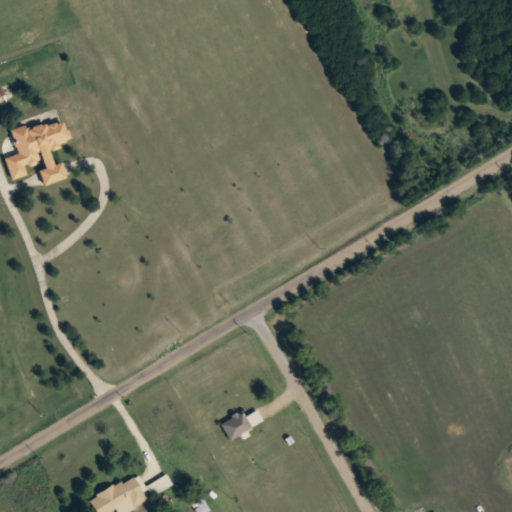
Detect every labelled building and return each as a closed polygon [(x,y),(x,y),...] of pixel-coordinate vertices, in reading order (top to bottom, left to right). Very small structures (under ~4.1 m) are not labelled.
[(42,183),(64,177),(59,161),(52,164),(47,148),(68,142),(61,117),(10,131),(16,154),(4,157),(10,179),(26,175),(23,165),(40,160),(42,169),(38,170),(42,183)] [(152,497),(171,484),(164,473),(145,487),(152,497)] [(122,511),(145,501),(133,476),(87,497),(94,511),(109,511),(115,509),(116,511),(122,511)] [(186,497),(194,511),(206,511),(208,511),(197,491),(186,497)] [(157,499),(162,510),(169,507),(164,496),(157,499)]
